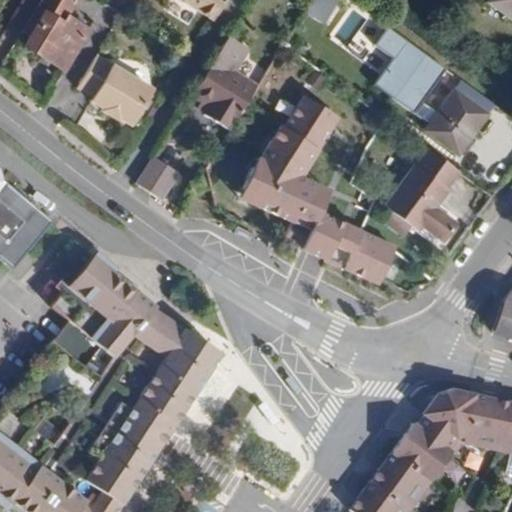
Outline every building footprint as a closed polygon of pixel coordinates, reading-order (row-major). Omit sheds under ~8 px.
[(40,0),(22,31),(29,36),(22,46),(63,71),(88,30),(66,16),(75,0),(40,0)] [(183,0),(213,18),(224,0),(183,0)] [(330,0),(309,0),(301,12),(322,25),(336,3),(330,0)] [(511,0),(483,0),(482,2),(511,24),(511,0)] [(412,114),(442,68),(385,29),(379,37),(345,14),(329,37),(365,61),(380,72),(371,86),(412,114)] [(212,60),(190,95),(201,102),(207,106),(202,114),(228,131),(235,120),(255,87),(233,73),(242,58),(238,44),(227,37),(212,60)] [(247,49),(238,44),(242,58),(247,49)] [(152,90),(97,56),(78,86),(92,96),(90,100),(102,108),(101,110),(116,119),(118,117),(130,125),(152,90)] [(474,105),(481,97),(460,81),(453,90),(451,89),(422,130),(456,155),(486,115),(474,105)] [(323,202),(317,186),(298,178),(335,118),(302,96),(290,114),(281,128),(268,148),(266,147),(265,147),(264,147),(252,168),(249,169),(241,185),(240,188),(253,194),(248,204),(289,223),(280,240),(280,241),(283,242),(296,248),(300,240),(304,241),(317,213),(323,202)] [(417,101),(410,115),(426,122),(432,108),(417,101)] [(268,148),(281,128),(277,126),(265,147),(266,147),(268,148)] [(457,172),(424,149),(380,207),(388,213),(408,228),(415,233),(420,228),(441,243),(455,224),(434,208),(448,190),(445,188),(457,172)] [(153,156),(138,183),(161,199),(178,171),(153,156)] [(48,221),(0,180),(0,261),(8,268),(48,221)] [(317,186),(323,202),(328,191),(317,186)] [(235,198),(248,204),(253,194),(240,188),(235,198)] [(355,242),(359,232),(317,213),(304,241),(300,240),(296,248),(313,256),(323,260),(336,233),(355,242)] [(408,228),(388,213),(380,223),(400,238),(408,228)] [(336,233),(323,260),(377,285),(379,280),(393,252),(395,249),(359,232),(355,242),(336,233)] [(90,256),(47,306),(65,321),(0,404),(0,506),(7,511),(111,511),(129,487),(148,458),(167,429),(211,362),(217,353),(150,310),(152,308),(90,256)] [(511,289),(509,289),(500,303),(490,333),(511,339),(511,289)] [(346,509),(350,511),(406,511),(450,453),(446,450),(455,439),(462,435),(464,436),(463,442),(485,447),(511,453),(511,405),(465,395),(447,391),(440,394),(435,396),(420,415),(421,416),(422,417),(417,422),(413,428),(411,426),(409,425),(377,468),(357,495),(346,509)]
